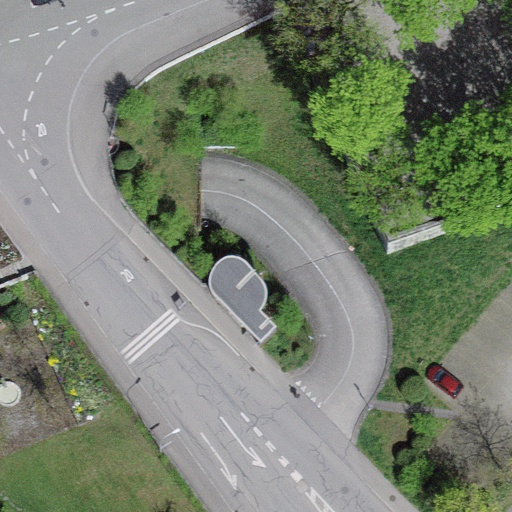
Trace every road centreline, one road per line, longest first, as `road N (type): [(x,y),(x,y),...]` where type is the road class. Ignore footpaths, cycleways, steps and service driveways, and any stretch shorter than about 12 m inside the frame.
road 1 (residential): [(0,95),(25,159),(75,235),(325,511)]
road 2 (residential): [(132,0),(0,39)]
